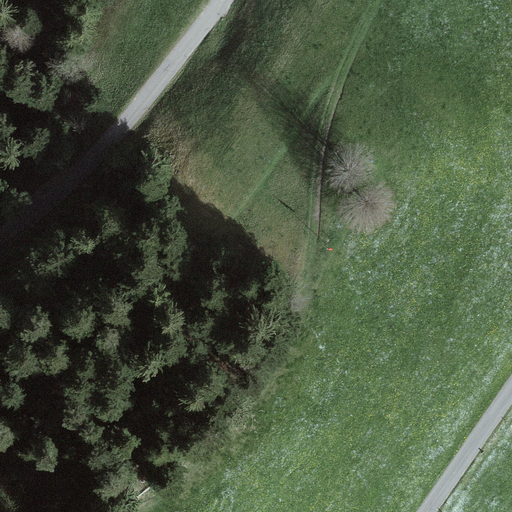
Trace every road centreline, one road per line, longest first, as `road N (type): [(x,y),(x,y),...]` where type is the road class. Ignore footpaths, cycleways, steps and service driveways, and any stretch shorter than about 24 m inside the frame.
road 1 (unclassified): [(0,239),(135,112),(220,0)]
road 2 (track): [(378,0),(308,133)]
road 3 (unclassified): [(511,389),(429,511)]
